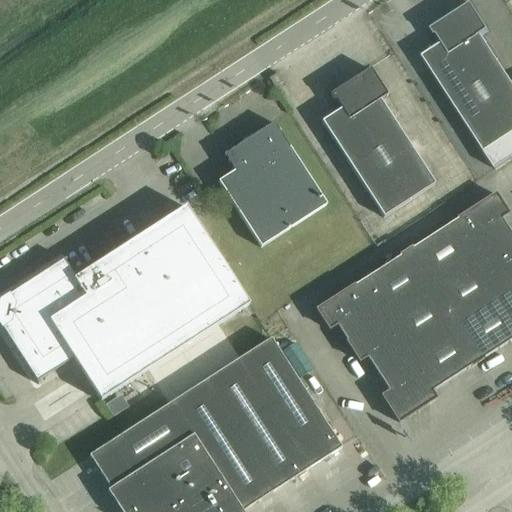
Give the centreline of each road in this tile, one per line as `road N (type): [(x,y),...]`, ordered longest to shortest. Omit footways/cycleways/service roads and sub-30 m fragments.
road 1 (unclassified): [(0,228),(354,0)]
road 2 (unclassified): [(481,445),(378,511)]
